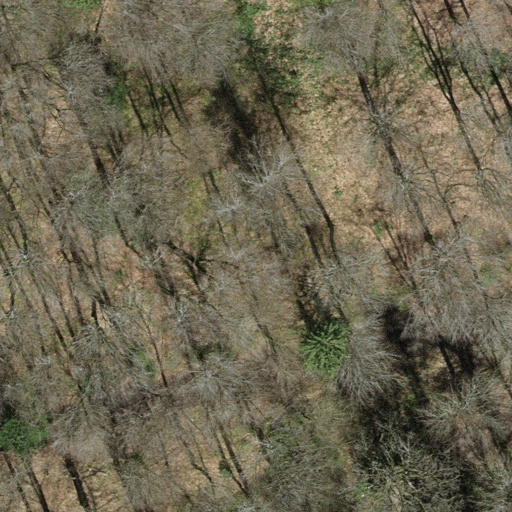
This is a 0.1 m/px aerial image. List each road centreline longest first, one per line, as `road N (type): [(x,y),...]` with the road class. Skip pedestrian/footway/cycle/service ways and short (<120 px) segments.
road 1 (track): [(511,317),(0,441)]
road 2 (track): [(511,415),(437,465),(388,511)]
